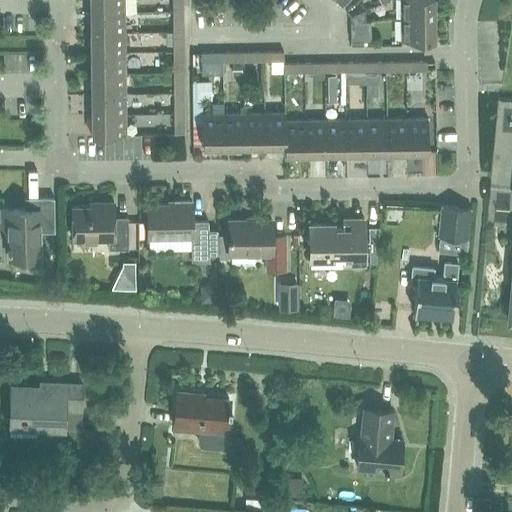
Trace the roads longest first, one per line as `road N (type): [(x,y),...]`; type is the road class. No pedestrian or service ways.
road 1 (residential): [(55,0),(58,174),(252,174),(259,188),(455,187),(454,52)]
road 2 (tertiary): [(471,357),(142,325)]
road 3 (residential): [(0,501),(115,506),(124,492),(142,325)]
road 4 (residential): [(456,511),(471,357)]
road 5 (tertiary): [(142,325),(0,315)]
road 6 (residential): [(317,48),(454,52)]
road 7 (residential): [(189,45),(317,48)]
